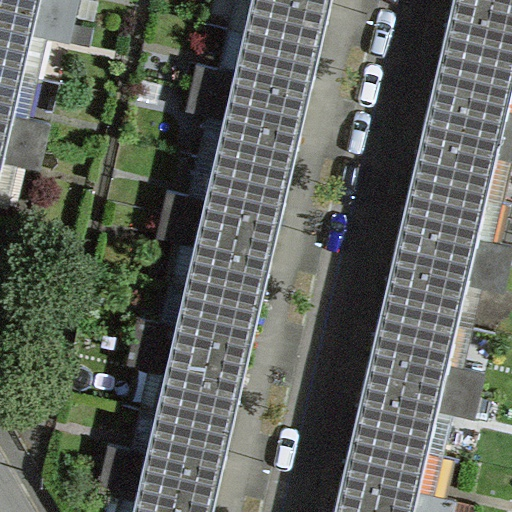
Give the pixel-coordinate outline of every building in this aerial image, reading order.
[(49,11),(4,0),(0,0),(0,65),(35,74),(49,11)] [(52,0),(4,0),(49,11),(52,0)] [(340,0),(261,0),(255,27),(330,45),(340,0)] [(511,29),(511,0),(509,0),(442,0),(431,49),(504,65),(511,29)] [(330,45),(255,27),(240,91),(315,109),(330,45)] [(504,65),(431,49),(417,112),(489,129),(504,65)] [(35,74),(0,65),(0,132),(20,137),(35,74)] [(315,109),(240,91),(226,155),(299,173),(315,109)] [(489,129),(417,112),(403,176),(475,192),(489,129)] [(20,137),(0,132),(0,199),(5,201),(20,137)] [(299,173),(226,155),(211,219),(284,237),(299,173)] [(475,192),(403,176),(388,240),(460,256),(475,192)] [(284,237),(211,219),(196,283),(269,301),(284,237)] [(460,256),(388,240),(374,304),(445,319),(460,256)] [(269,301),(196,283),(181,347),(254,365),(269,301)] [(445,319),(374,304),(360,367),(431,383),(445,319)] [(254,365),(181,347),(167,411),(239,430),(254,365)] [(431,383),(360,367),(345,431),(416,446),(431,383)] [(239,430),(167,411),(152,475),(224,493),(239,430)] [(416,446),(345,431),(331,495),(402,510),(416,446)] [(219,511),(224,493),(152,475),(143,511),(219,511)] [(401,511),(402,510),(331,495),(327,511),(401,511)]
